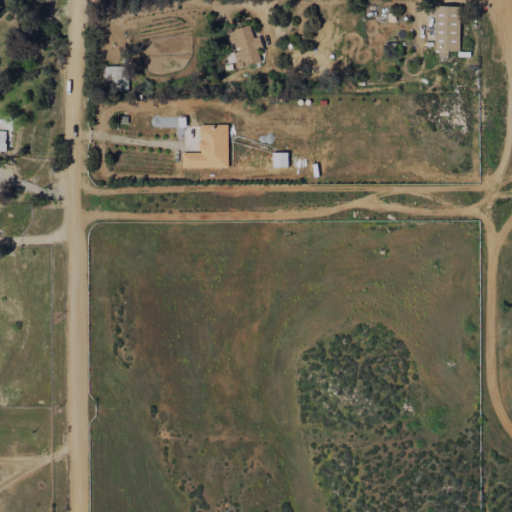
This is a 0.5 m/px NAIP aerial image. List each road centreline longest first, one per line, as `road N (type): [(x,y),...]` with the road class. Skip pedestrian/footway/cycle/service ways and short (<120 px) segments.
road 1 (residential): [(73,0),(77,511)]
road 2 (residential): [(490,292),(495,407),(511,432)]
